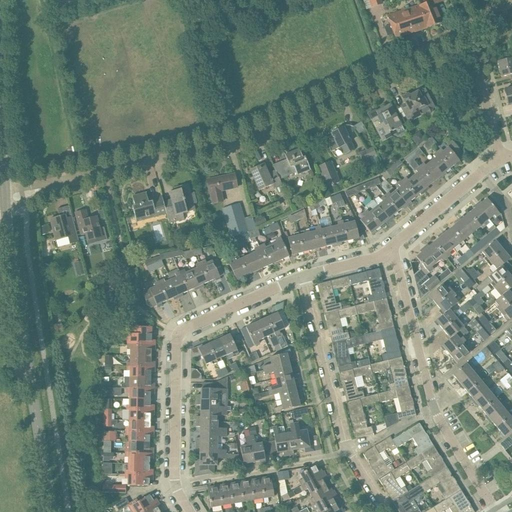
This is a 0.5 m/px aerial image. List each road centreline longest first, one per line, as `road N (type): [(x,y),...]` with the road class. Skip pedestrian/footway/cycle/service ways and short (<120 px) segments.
road 1 (unclassified): [(4,204),(278,129),(466,27)]
road 2 (tertiary): [(50,511),(4,204)]
road 3 (residential): [(175,485),(179,334),(303,275)]
road 4 (residential): [(493,511),(434,408),(391,247)]
road 5 (residential): [(349,452),(303,275)]
road 6 (residential): [(175,485),(349,452)]
road 7 (residential): [(500,160),(466,27)]
